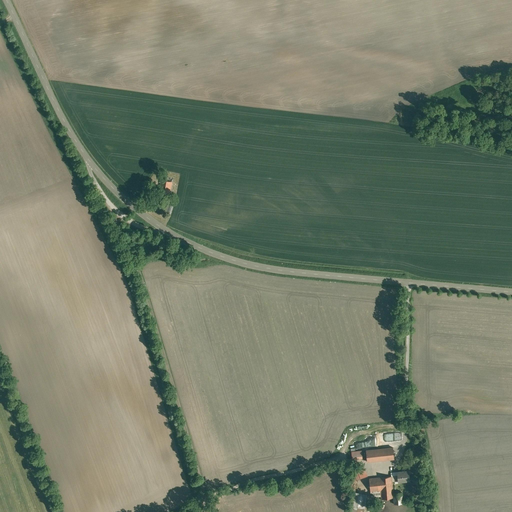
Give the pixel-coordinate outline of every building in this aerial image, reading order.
[(172,182),(162,180),(159,196),(170,198),(172,182)] [(393,447),(366,450),(367,462),(394,459),(393,447)] [(362,451),(351,452),(352,459),(363,458),(362,451)] [(363,465),(353,469),(357,480),(367,476),(363,465)] [(409,471),(402,472),(402,471),(397,472),(397,476),(391,476),(392,481),(398,481),(398,482),(410,480),(409,471)] [(391,476),(369,479),(370,491),(380,490),(381,495),(381,499),(393,498),(393,493),(392,481),(391,476)] [(363,511),(367,495),(354,492),(349,511),(363,511)] [(402,492),(393,493),(393,498),(394,504),(403,503),(402,492)]
